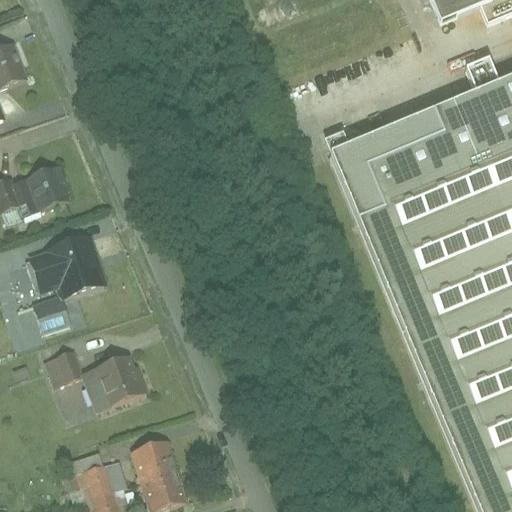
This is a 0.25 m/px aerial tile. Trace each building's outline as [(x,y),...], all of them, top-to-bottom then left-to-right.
[(511,0),(430,0),(443,30),(511,0)] [(18,47),(0,54),(0,96),(35,84),(18,47)] [(511,511),(511,86),(333,161),(479,511),(511,511)] [(341,139),(323,145),(328,157),(345,150),(341,139)] [(75,203),(61,170),(33,181),(43,213),(75,203)] [(69,303),(114,288),(96,237),(33,261),(47,295),(33,299),(42,324),(73,314),(69,303)] [(74,354),(44,366),(54,393),(84,381),(74,354)] [(153,398),(136,359),(103,370),(120,410),(153,398)] [(173,444),(136,456),(146,488),(186,477),(173,444)] [(73,508),(85,505),(86,511),(116,511),(113,495),(126,492),(120,465),(103,470),(100,458),(62,467),(73,508)] [(172,511),(192,506),(186,477),(146,488),(152,511),(172,511)]
